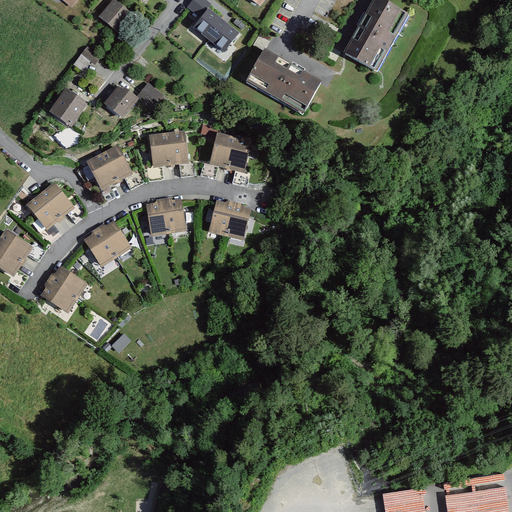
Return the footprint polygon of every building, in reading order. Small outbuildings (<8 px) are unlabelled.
[(82,0),(56,0),(72,13),(82,0)] [(213,6),(205,0),(195,0),(189,9),(202,20),(210,10),(213,6)] [(267,0),(244,0),(261,11),(267,0)] [(413,16),(381,0),(376,0),(348,56),(383,74),(413,16)] [(115,4),(101,21),(119,36),(133,19),(115,4)] [(241,35),(210,10),(195,29),(226,54),(241,35)] [(88,48),(75,67),(84,72),(91,62),(96,66),(101,58),(88,48)] [(324,84),(266,52),(248,84),(306,117),(324,84)] [(119,85),(104,104),(123,119),(138,100),(119,85)] [(151,85),(141,98),(155,110),(166,97),(151,85)] [(68,91),(51,115),(72,130),(89,105),(68,91)] [(254,143),(218,133),(209,165),(245,175),(254,143)] [(187,134),(152,138),(155,170),(191,166),(187,134)] [(119,146),(87,163),(102,191),(134,174),(119,146)] [(51,181),(23,203),(44,230),(72,208),(51,181)] [(183,201),(148,206),(153,239),(188,234),(183,201)] [(252,210),(220,204),(214,237),(246,243),(252,210)] [(115,223),(86,242),(102,270),(133,251),(115,223)] [(35,250),(7,232),(0,242),(0,271),(14,281),(35,250)] [(89,287),(61,268),(41,296),(69,316),(89,287)] [(125,332),(113,344),(120,351),(132,339),(125,332)] [(509,511),(508,501),(449,507),(449,511),(509,511)]
